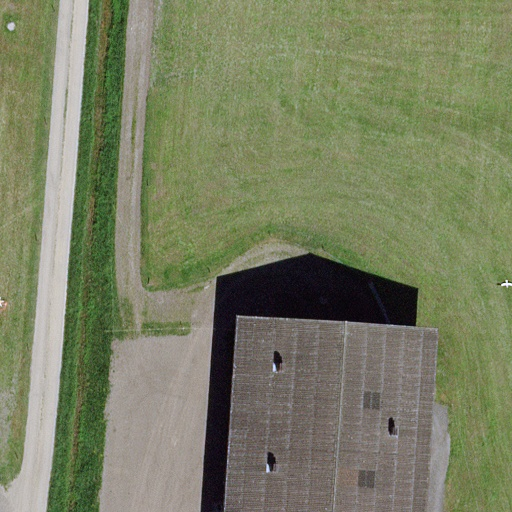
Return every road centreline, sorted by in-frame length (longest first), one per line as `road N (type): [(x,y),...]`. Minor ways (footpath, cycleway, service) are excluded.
road 1 (track): [(72,0),(34,511)]
road 2 (track): [(127,230),(145,0)]
